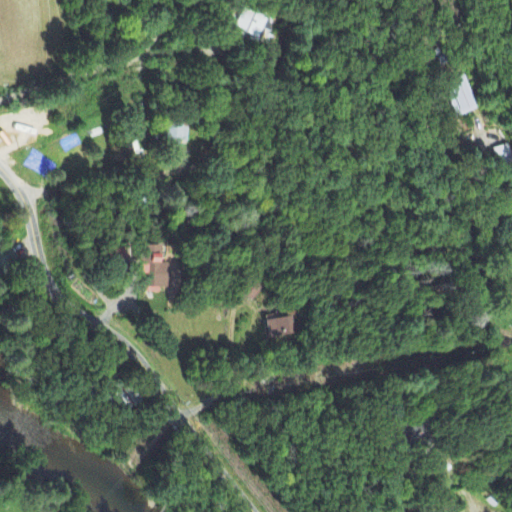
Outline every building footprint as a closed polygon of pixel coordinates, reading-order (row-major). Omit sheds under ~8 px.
[(275,21),(240,7),(236,17),(230,15),(224,28),(270,47),(274,37),(269,34),(275,21)] [(477,109),(464,76),(440,85),(453,118),(477,109)] [(163,144),(185,144),(186,124),(164,123),(163,144)] [(498,168),(511,164),(511,156),(509,144),(493,149),(498,168)] [(159,247),(132,247),(132,262),(140,262),(139,290),(165,290),(166,263),(159,263),(159,247)] [(0,251),(0,272),(15,263),(6,248),(0,251)] [(236,292),(251,302),(260,289),(245,279),(236,292)] [(266,339),(291,334),(288,317),(263,322),(266,339)] [(378,423),(396,443),(407,433),(412,439),(406,444),(418,458),(434,443),(419,427),(422,425),(415,417),(407,425),(393,410),(378,423)]
